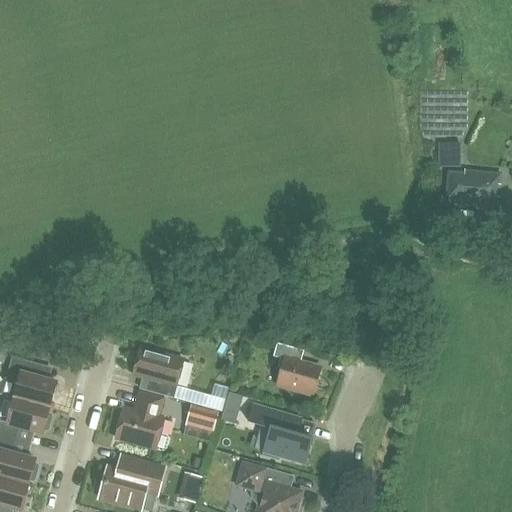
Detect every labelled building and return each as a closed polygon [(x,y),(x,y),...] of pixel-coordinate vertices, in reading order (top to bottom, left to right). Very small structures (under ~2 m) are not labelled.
[(465,172),(446,171),(445,200),(462,202),(461,205),(499,209),(500,197),(498,196),(498,185),(501,185),(502,172),(465,169),(465,172)] [(48,343),(30,338),(26,337),(22,353),(26,354),(43,359),(48,343)] [(281,358),(279,365),(282,371),(278,385),(313,395),(321,368),(301,362),(305,351),(278,343),(274,356),(281,358)] [(151,392),(174,398),(184,360),(142,348),(134,375),(154,380),(151,392)] [(6,379),(19,382),(14,398),(51,408),(57,383),(34,377),(37,363),(13,356),(6,379)] [(201,386),(182,385),(182,398),(200,398),(201,386)] [(167,435),(160,434),(164,419),(159,418),(164,400),(141,393),(135,411),(125,409),(117,438),(156,449),(156,450),(162,452),(166,450),(169,439),(167,435)] [(241,396),(229,393),(224,408),(237,412),(241,396)] [(44,433),(45,430),(47,431),(50,429),(53,416),(52,414),(49,413),(51,408),(14,398),(10,414),(0,411),(0,435),(17,440),(20,427),(44,433)] [(219,413),(191,405),(185,425),(213,433),(219,413)] [(281,457),(306,464),(313,439),(298,434),(302,419),(254,405),(249,422),(271,428),(263,456),(280,460),(281,457)] [(38,464),(36,463),(36,460),(13,454),(17,440),(0,435),(0,475),(30,484),(31,480),(33,481),(36,480),(40,467),(38,464)] [(157,496),(165,468),(141,462),(137,476),(109,468),(101,498),(141,509),(146,493),(157,496)] [(258,511),(296,511),(300,499),(294,497),(290,490),(294,477),(244,463),(237,486),(253,490),(252,493),(252,496),(253,499),(255,502),(258,504),(261,505),(258,511)] [(193,501),(199,478),(187,474),(181,497),(193,501)] [(30,484),(0,475),(0,504),(23,510),(30,484)]
